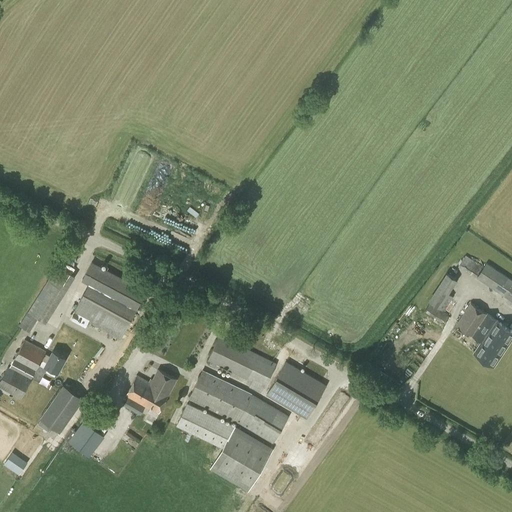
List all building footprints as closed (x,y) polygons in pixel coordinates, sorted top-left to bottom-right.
[(475,277),(482,266),(465,255),(458,266),(475,277)] [(144,299),(145,297),(142,296),(145,289),(91,261),(82,280),(88,283),(70,318),(85,326),(88,322),(120,338),(141,297),(144,299)] [(511,300),(511,280),(508,278),(486,263),(477,277),(498,292),(511,300)] [(444,310),(454,296),(449,293),(458,280),(446,272),(428,300),(444,310)] [(46,322),(58,303),(39,292),(28,311),(37,316),(46,322)] [(445,324),(450,316),(430,303),(424,311),(445,324)] [(494,367),(511,338),(511,330),(471,303),(456,325),(480,341),(477,347),(476,346),(472,351),(474,352),(473,353),(494,367)] [(34,324),(23,318),(19,325),(29,332),(34,324)] [(265,388),(277,363),(219,335),(207,361),(210,361),(208,366),(215,369),(216,365),(251,381),(249,387),(261,393),(263,387),(265,388)] [(50,356),(45,353),(46,352),(25,340),(10,368),(8,367),(0,381),(0,386),(21,398),(40,364),(45,367),(46,365),(58,372),(66,357),(54,350),(50,356)] [(306,417),(325,385),(286,362),(267,393),(306,417)] [(168,392),(176,377),(158,368),(151,382),(136,374),(126,394),(150,407),(148,411),(156,415),(158,412),(169,392),(168,392)] [(272,442),(289,416),(252,394),(202,370),(189,398),(237,421),(272,442)] [(343,386),(324,421),(337,428),(356,393),(343,386)] [(104,433),(119,411),(100,398),(85,419),(104,433)] [(140,415),(144,407),(128,398),(124,406),(140,415)] [(248,491),(273,449),(238,428),(191,405),(187,403),(176,425),(222,448),(210,468),(248,491)] [(50,431),(53,427),(41,418),(38,423),(50,431)] [(89,456),(104,436),(83,420),(68,440),(89,456)] [(282,473),(295,482),(317,449),(304,440),(282,473)] [(3,463),(19,474),(27,462),(12,451),(3,463)]
